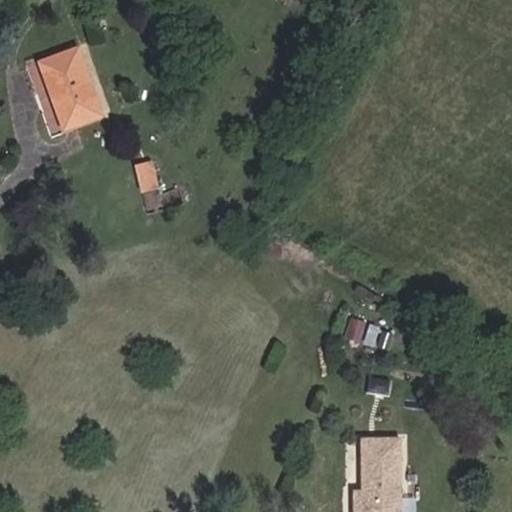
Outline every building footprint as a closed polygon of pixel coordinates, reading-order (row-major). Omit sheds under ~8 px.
[(101,116),(77,51),(41,64),(64,130),(101,116)] [(156,189),(150,164),(136,168),(142,192),(156,189)] [(358,343),(364,324),(351,320),(345,339),(358,343)] [(387,352),(392,337),(378,333),(374,347),(387,352)] [(400,511),(399,439),(361,440),(361,483),(364,483),(365,492),(361,492),(352,492),(353,511),(400,511)]
